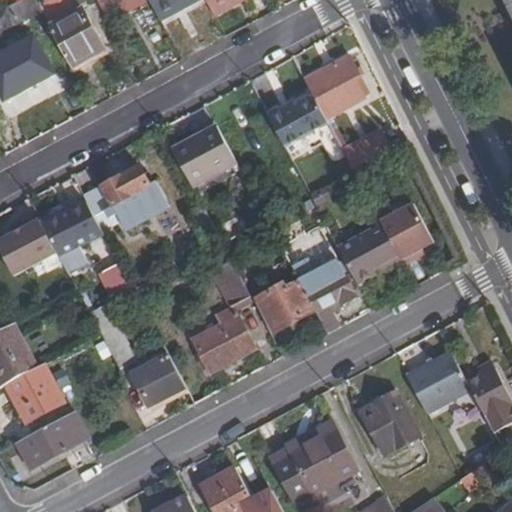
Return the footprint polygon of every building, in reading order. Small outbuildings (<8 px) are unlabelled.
[(0,37),(43,14),(41,10),(35,0),(19,0),(0,10),(0,37)] [(48,0),(51,5),(41,10),(43,14),(75,73),(110,55),(85,10),(75,15),(66,0),(48,0)] [(98,0),(105,11),(125,0),(98,0)] [(149,0),(160,21),(185,8),(201,0),(149,0)] [(206,0),(214,15),(242,0),(206,0)] [(31,42),(0,58),(0,96),(47,71),(31,42)] [(351,58),(307,81),(316,97),(327,119),(365,99),(356,81),(361,78),(351,58)] [(284,108),(269,116),(285,147),(329,124),(327,119),(316,97),(296,108),(287,112),(284,108)] [(293,103),(284,108),(287,112),(296,108),(293,103)] [(193,187),(238,163),(217,126),(173,150),(193,187)] [(382,131),(344,151),(355,171),(378,159),(393,151),(382,131)] [(378,159),(355,171),(361,182),(384,170),(378,159)] [(141,168),(104,188),(114,207),(106,212),(109,217),(118,213),(122,221),(127,231),(170,207),(157,183),(151,186),(141,168)] [(104,188),(85,198),(88,204),(103,231),(122,221),(118,213),(109,217),(106,212),(114,207),(104,188)] [(413,203),(381,220),(383,224),(399,255),(403,263),(416,256),(424,252),(422,248),(434,242),(413,203)] [(88,204),(43,226),(58,254),(63,264),(68,273),(88,263),(80,248),(105,236),(103,231),(88,204)] [(204,207),(194,213),(213,248),(223,243),(204,207)] [(43,226),(40,222),(0,243),(0,250),(15,277),(45,261),(58,254),(43,226)] [(383,224),(339,247),(345,260),(353,273),(358,283),(369,278),(377,274),(374,268),(399,255),(383,224)] [(250,293),(294,269),(293,266),(282,247),(238,270),(250,293)] [(63,264),(58,254),(45,261),(50,271),(63,264)] [(342,305),(364,294),(358,283),(353,273),(347,277),(339,261),(314,274),(307,260),(293,266),(302,283),(316,311),(328,333),(339,327),(331,311),(342,305)] [(215,273),(234,308),(235,307),(253,298),(250,293),(238,270),(234,263),(215,273)] [(105,272),(119,299),(135,290),(121,264),(105,272)] [(154,292),(148,283),(135,290),(140,299),(154,292)] [(298,320),(316,311),(309,297),(307,292),(302,283),(287,290),(285,287),(260,300),(276,332),(298,320)] [(134,349),(110,303),(90,314),(114,359),(134,349)] [(257,349),(235,307),(234,308),(218,316),(223,326),(195,340),(212,372),(228,364),(257,349)] [(0,374),(7,387),(41,369),(17,324),(0,332),(0,374)] [(179,392),(188,408),(196,404),(187,388),(183,390),(166,359),(171,357),(155,328),(146,333),(161,362),(147,370),(148,372),(137,378),(143,390),(142,391),(151,407),(165,400),(179,392)] [(428,413),(472,390),(469,383),(452,352),(429,364),(408,376),(428,413)] [(187,388),(171,357),(166,359),(183,390),(187,388)] [(479,370),(482,376),(490,372),(497,368),(495,363),(479,370)] [(65,403),(45,366),(41,369),(7,387),(18,407),(27,424),(65,403)] [(482,376),(469,383),(472,390),(499,440),(505,450),(511,445),(511,394),(497,368),(490,372),(482,376)] [(381,401),(361,412),(385,456),(421,438),(396,393),(381,401)] [(90,440),(75,413),(20,443),(35,471),(66,454),(90,440)] [(294,499),(356,466),(334,426),(307,440),(291,449),(288,443),(269,454),(294,499)] [(472,458),(479,468),(486,463),(505,450),(499,440),(472,458)] [(253,511),(247,499),(231,470),(215,478),(198,487),(211,511),(253,511)] [(283,511),(271,487),(247,499),(253,511),(283,511)] [(196,511),(188,497),(174,505),(160,511),(196,511)] [(364,511),(395,511),(387,497),(364,511)]
